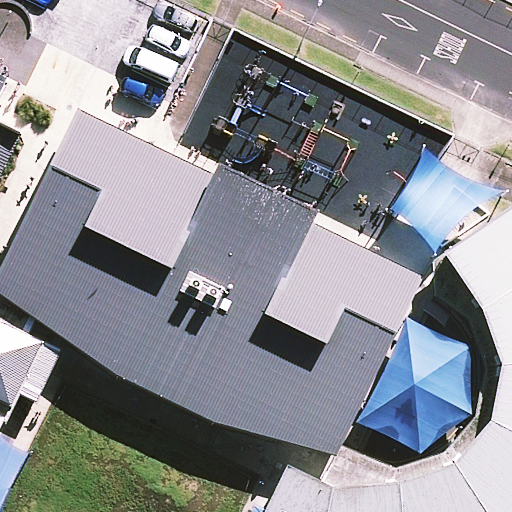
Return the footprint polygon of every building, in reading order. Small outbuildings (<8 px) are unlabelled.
[(159,125),(83,88),(63,130),(139,166),(159,125)] [(0,176),(17,140),(0,132),(0,176)] [(159,187),(142,179),(134,195),(73,322),(67,334),(292,442),(367,287),(353,280),(159,187)] [(288,482),(272,511),(511,511),(511,217),(442,263),(476,320),(494,350),(502,384),(485,427),(461,464),(405,483),(331,495),(288,482)] [(40,351),(0,330),(0,408),(8,412),(40,351)] [(250,511),(38,411),(0,490),(0,511),(250,511)]
